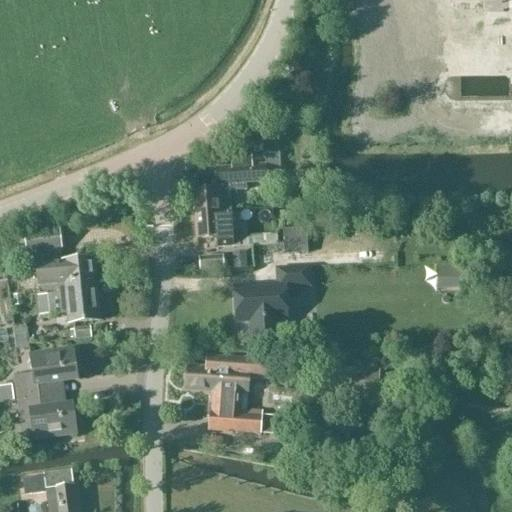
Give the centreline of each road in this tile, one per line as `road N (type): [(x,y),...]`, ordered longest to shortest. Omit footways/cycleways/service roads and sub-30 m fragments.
road 1 (residential): [(152,511),(164,227)]
road 2 (tertiary): [(154,153),(241,87),(270,45),(286,0)]
road 3 (tertiary): [(0,216),(154,153)]
